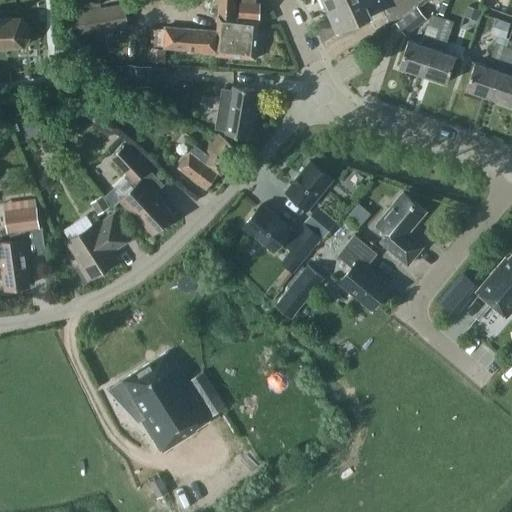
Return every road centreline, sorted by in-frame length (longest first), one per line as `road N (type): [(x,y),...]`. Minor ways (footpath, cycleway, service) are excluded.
road 1 (unclassified): [(0,322),(67,311),(155,261),(323,94)]
road 2 (residential): [(511,176),(415,309),(421,329),(479,378)]
road 3 (unclassified): [(511,169),(370,124),(323,94)]
